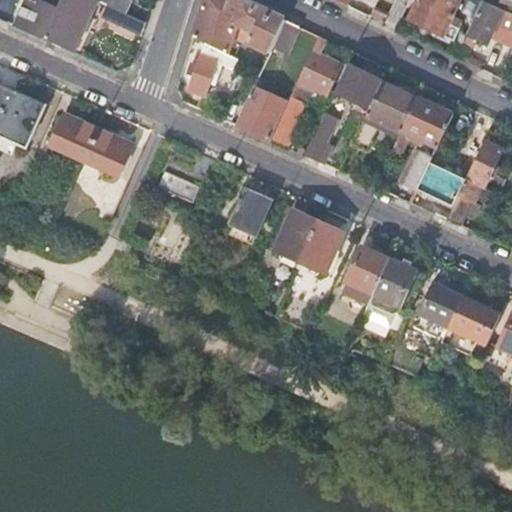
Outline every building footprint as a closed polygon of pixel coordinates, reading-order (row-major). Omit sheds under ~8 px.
[(46,38),(63,0),(27,0),(16,24),(46,38)] [(98,0),(63,0),(46,38),(74,51),(94,9),(98,0)] [(125,12),(100,0),(98,0),(94,9),(120,21),(125,12)] [(100,0),(125,12),(128,13),(134,0),(100,0)] [(206,0),(194,36),(230,53),(237,30),(244,32),(247,26),(255,31),(250,41),(271,52),(272,51),(287,20),(245,0),(206,0)] [(395,0),(385,22),(397,28),(410,0),(395,0)] [(417,0),(409,19),(455,39),(460,27),(450,22),(460,0),(417,0)] [(511,11),(486,0),(483,0),(468,32),(489,42),(501,17),(511,22),(511,11)] [(146,22),(128,13),(125,12),(120,22),(143,33),(146,22)] [(302,27),(287,20),(272,51),(287,58),(302,27)] [(328,39),(321,36),(315,49),(322,52),(328,39)] [(345,63),(322,52),(315,49),(299,81),(330,96),(345,63)] [(203,55),(192,90),(208,94),(213,96),(215,90),(210,89),(219,59),(203,55)] [(371,108),(384,80),(350,64),(337,91),(371,108)] [(367,116),(402,133),(404,130),(420,97),(384,80),(371,108),(367,116)] [(0,132),(18,94),(19,91),(3,84),(1,86),(0,85),(0,132)] [(256,85),(238,123),(272,139),(290,102),(256,85)] [(221,90),(212,109),(237,120),(246,100),(221,90)] [(18,94),(0,132),(0,133),(30,147),(48,107),(34,101),(35,98),(19,91),(18,94)] [(334,94),(329,106),(347,113),(352,101),(334,94)] [(296,95),(276,138),(290,145),(309,100),(296,95)] [(439,147),(454,114),(420,97),(404,130),(439,147)] [(52,145),(86,160),(101,127),(67,112),(52,145)] [(326,114),(314,141),(328,148),(340,121),(326,114)] [(101,127),(86,160),(120,175),(134,142),(101,127)] [(450,218),(463,224),(478,193),(489,199),(494,190),(487,186),(505,149),(486,141),(468,179),(455,206),(450,218)] [(419,188),(432,162),(433,159),(418,153),(405,182),(419,188)] [(436,212),(450,218),(455,206),(468,179),(432,162),(419,188),(413,201),(419,204),(425,191),(442,200),(436,212)] [(167,170),(159,186),(196,201),(203,186),(167,170)] [(247,187),(231,223),(258,235),(274,199),(247,187)] [(276,250),(301,261),(319,220),(294,209),(276,250)] [(319,220),(301,261),(327,272),(345,231),(319,220)] [(364,313),(365,313),(390,257),(363,245),(343,289),(356,296),(354,300),(367,306),(364,313)] [(390,257),(365,313),(390,325),(396,312),(408,317),(425,278),(416,274),(418,270),(390,257)] [(422,313),(450,326),(464,296),(436,283),(422,313)] [(450,326),(450,327),(488,344),(502,313),(464,296),(450,326)] [(511,317),(499,346),(511,351),(511,317)]
